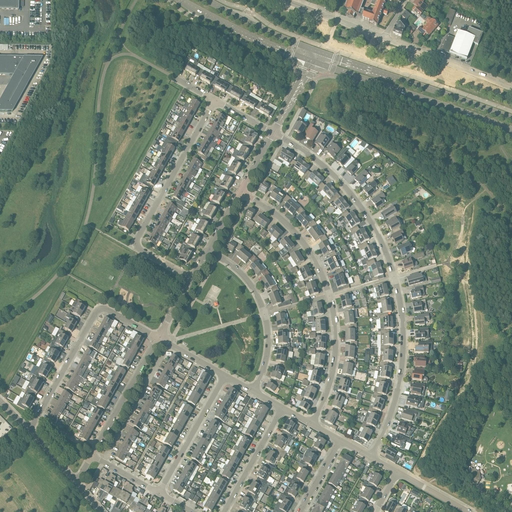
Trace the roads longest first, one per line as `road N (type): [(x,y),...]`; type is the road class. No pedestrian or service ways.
road 1 (residential): [(370,456),(396,390),(398,295),(352,194),(314,157),(273,133)]
road 2 (residential): [(311,423),(333,351),(329,295),(292,228),(240,191)]
road 3 (residential): [(191,278),(135,242),(214,100)]
road 4 (primary): [(316,62),(511,130)]
road 5 (primary): [(511,118),(317,51)]
road 6 (residential): [(28,429),(98,310),(157,337)]
road 7 (residential): [(253,391),(266,355),(263,314),(239,272),(206,250)]
road 8 (primary): [(181,0),(308,59)]
road 9 (residential): [(511,88),(382,38)]
road 10 (residential): [(91,454),(157,337)]
road 11 (residential): [(160,492),(224,375)]
road 12 (primary): [(317,51),(207,0)]
road 13 (residential): [(223,511),(282,407)]
